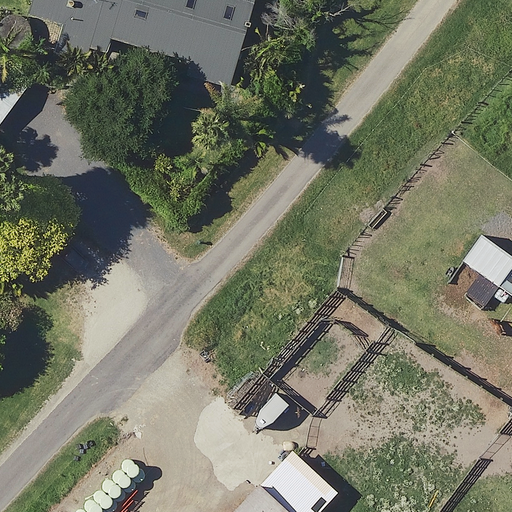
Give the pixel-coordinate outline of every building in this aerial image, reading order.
[(60,25),(57,38),(103,51),(106,38),(186,61),(182,73),(224,85),(248,0),(29,0),(25,16),(60,25)] [(0,119),(25,83),(0,65),(0,119)] [(450,122),(473,94),(448,74),(425,102),(450,122)] [(286,450),(267,472),(314,511),(333,489),(286,450)] [(282,511),(255,485),(229,511),(282,511)]
